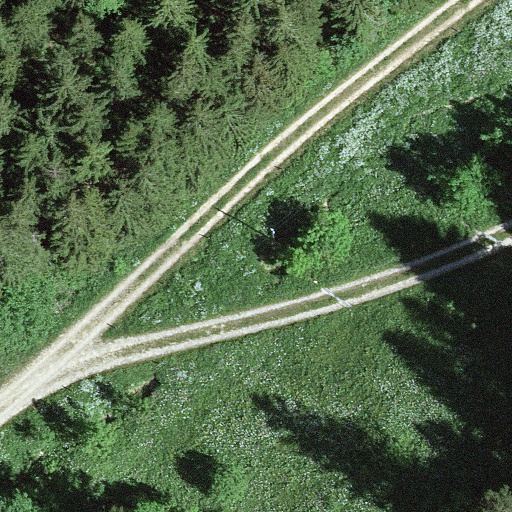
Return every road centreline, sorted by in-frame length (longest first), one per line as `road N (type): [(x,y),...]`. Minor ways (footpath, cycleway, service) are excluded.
road 1 (track): [(0,408),(320,121),(471,0)]
road 2 (track): [(11,398),(83,366),(360,297),(511,238)]
